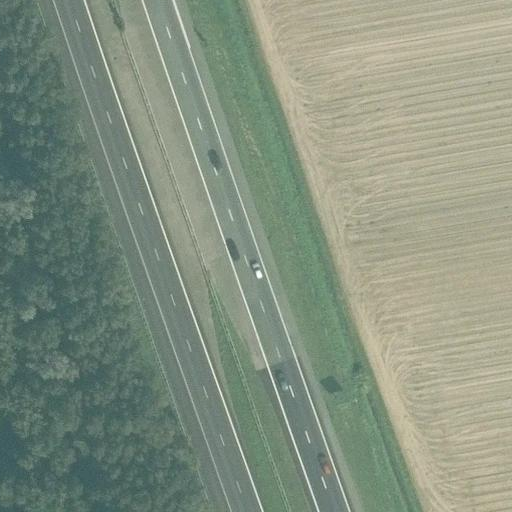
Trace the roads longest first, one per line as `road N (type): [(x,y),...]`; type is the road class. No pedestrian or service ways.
road 1 (motorway): [(70,0),(247,511)]
road 2 (motorway): [(335,511),(158,0)]
